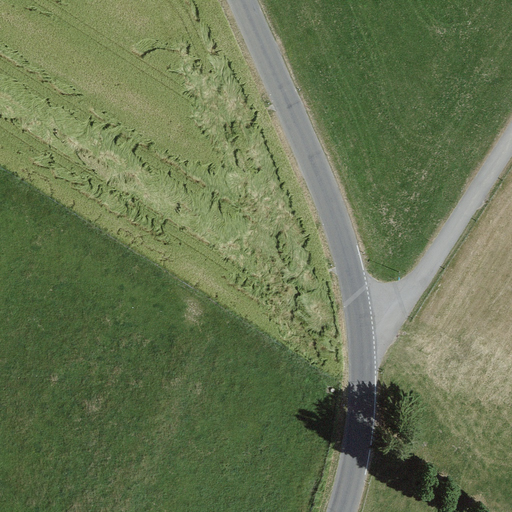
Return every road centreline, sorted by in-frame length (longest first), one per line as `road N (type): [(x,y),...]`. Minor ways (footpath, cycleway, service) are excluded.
road 1 (tertiary): [(361,368),(352,271),(243,0)]
road 2 (unclassified): [(361,368),(511,133)]
road 3 (tertiary): [(338,511),(355,449),(361,368)]
